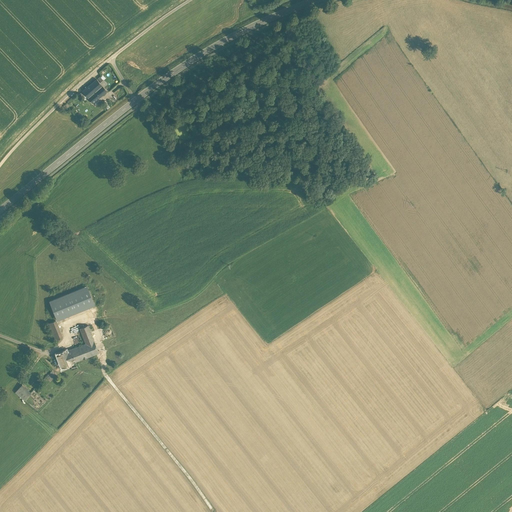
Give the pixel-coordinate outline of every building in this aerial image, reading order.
[(97,79),(82,91),(93,103),(107,91),(97,79)] [(78,296),(48,308),(53,321),(56,320),(61,318),(64,316),(66,320),(73,318),(71,313),(83,308),(78,296)] [(83,308),(71,313),(73,318),(85,312),(83,308)] [(88,325),(80,328),(86,343),(94,340),(88,325)] [(60,331),(53,334),(56,340),(62,337),(60,331)] [(86,343),(67,350),(71,363),(99,353),(94,340),(86,343)] [(66,350),(56,354),(62,367),(72,363),(71,363),(67,350),(66,350)] [(31,392),(22,384),(15,392),(24,400),(31,392)]
